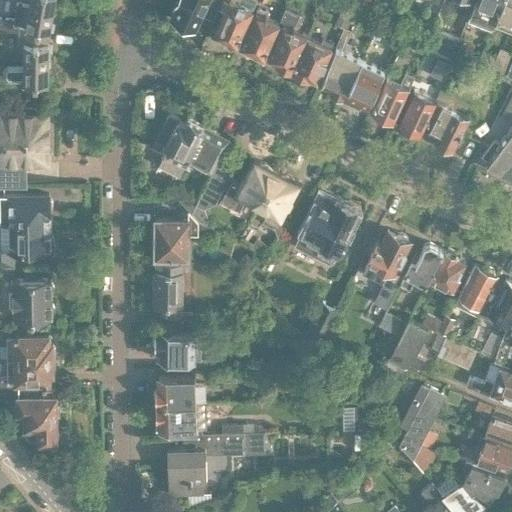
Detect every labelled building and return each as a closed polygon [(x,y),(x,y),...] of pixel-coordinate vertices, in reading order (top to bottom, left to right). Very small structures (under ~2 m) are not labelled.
[(53,0),(29,0),(29,3),(19,1),(16,19),(4,18),(3,30),(19,31),(20,24),(25,25),(25,26),(35,28),(34,29),(39,30),(39,28),(49,30),(53,0)] [(220,0),(175,0),(170,12),(171,13),(172,18),(180,22),(184,19),(195,24),(200,13),(204,4),(216,9),(220,0)] [(234,42),(237,43),(257,0),(220,0),(219,4),(224,6),(213,32),(224,38),(225,41),(231,43),(234,42)] [(491,27),(494,20),(502,0),(473,0),(467,18),(491,27)] [(511,0),(502,0),(494,20),(511,26),(511,0)] [(343,24),(350,8),(341,4),(334,20),(343,24)] [(272,38),(280,21),(267,15),(268,12),(258,7),(240,45),(250,50),(252,53),(257,56),(260,54),(263,56),(272,38)] [(288,67),(291,69),(308,34),(293,27),(299,13),(286,7),(280,21),(272,38),(275,40),(268,56),(275,60),(275,61),(278,63),(280,66),(285,68),(288,67)] [(429,23),(424,24),(422,29),(426,32),(431,31),(432,27),(429,23)] [(48,42),(49,30),(39,28),(39,30),(34,29),(35,28),(25,26),(25,25),(20,24),(19,31),(18,42),(23,42),(23,63),(7,63),(2,68),(2,76),(7,81),(47,81),(48,42)] [(429,38),(445,45),(450,32),(435,26),(429,38)] [(359,100),(360,98),(368,102),(384,69),(343,49),(351,31),(344,28),(335,46),(321,81),(330,85),(329,87),(331,88),(330,91),(340,96),(341,92),(343,93),(345,94),(347,95),(345,99),(355,103),(357,100),(359,100)] [(408,28),(402,42),(413,47),(420,34),(408,28)] [(321,40),(308,34),(291,69),(294,70),(293,72),(304,77),(305,75),(308,77),(309,75),(316,79),(334,42),(323,37),(321,40)] [(460,51),(465,38),(459,35),(454,48),(460,51)] [(454,52),(432,41),(427,51),(449,62),(454,52)] [(502,72),(510,52),(499,48),(492,67),(502,72)] [(381,115),(384,114),(393,119),(409,85),(412,77),(403,73),(400,81),(386,75),(370,108),(372,109),(374,112),(373,112),(380,115),(381,115)] [(450,89),(455,77),(446,74),(442,85),(450,89)] [(417,133),(418,131),(420,132),(436,98),(413,87),(397,121),(407,125),(406,128),(417,133)] [(511,92),(501,115),(508,118),(511,110),(511,92)] [(452,148),(467,117),(442,104),(430,129),(438,133),(435,139),(438,141),(437,145),(446,149),(449,146),(452,148)] [(203,125),(187,116),(185,120),(169,111),(155,136),(156,137),(152,146),(168,154),(166,158),(182,166),(185,159),(211,173),(229,138),(203,125)] [(48,120),(44,116),(44,113),(0,113),(0,183),(23,183),(22,156),(44,156),(44,153),(48,149),(48,143),(44,140),(44,130),(48,126),(48,120)] [(502,170),(511,157),(511,125),(499,141),(494,137),(481,154),(486,157),(485,159),(486,165),(501,172),(502,170)] [(511,157),(502,170),(505,173),(504,174),(511,177),(511,157)] [(261,161),(259,160),(258,161),(253,158),(241,182),(233,178),(234,177),(232,177),(221,199),(229,204),(230,203),(239,208),(245,197),(258,204),(276,170),(272,168),(270,166),(269,164),(268,163),(266,162),(264,162),(263,161),(261,161)] [(280,172),(276,170),(258,204),(271,211),(265,222),(274,227),(298,181),(293,179),(292,177),(291,176),(289,175),(288,174),(284,172),(282,172),(280,172)] [(213,204),(222,187),(209,180),(194,205),(195,216),(207,220),(204,207),(213,204)] [(0,221),(46,221),(46,212),(49,212),(49,208),(52,206),(52,199),(49,197),(48,193),(0,194),(0,221)] [(342,203),(340,203),(321,193),(295,243),(329,260),(335,249),(336,250),(341,248),(346,239),(344,233),(356,211),(352,209),(350,207),(349,206),(348,205),(347,204),(345,203),(343,203),(342,203)] [(155,239),(154,240),(154,241),(153,243),(153,244),(153,246),(153,247),(154,249),(154,250),(155,251),(155,252),(155,254),(157,254),(186,254),(188,254),(188,232),(195,232),(195,219),(187,209),(187,216),(186,216),(180,216),(171,216),(157,216),(155,216),(155,217),(155,237),(155,238),(155,239)] [(46,229),(46,221),(0,221),(0,264),(13,265),(13,249),(40,248),(40,251),(53,251),(53,234),(49,234),(49,229),(46,229)] [(390,237),(384,234),(380,243),(377,241),(368,259),(378,264),(369,282),(383,289),(392,271),(399,275),(407,260),(402,257),(411,239),(408,238),(407,237),(406,235),(405,234),(403,233),(402,232),(400,232),(398,232),(397,232),(393,230),(390,237)] [(253,247),(261,253),(266,245),(258,240),(253,247)] [(426,281),(428,277),(443,248),(429,241),(424,243),(421,248),(422,249),(418,256),(414,254),(400,282),(410,287),(415,275),(423,279),(422,280),(426,281)] [(443,248),(428,277),(453,290),(459,277),(457,276),(465,261),(457,257),(457,255),(454,254),(456,251),(447,247),(446,250),(443,248)] [(246,252),(239,260),(247,267),(254,259),(246,252)] [(155,267),(154,302),(161,302),(161,312),(173,312),(180,312),(181,268),(180,268),(181,259),(156,259),(155,267)] [(477,314),(478,311),(497,274),(495,272),(494,268),(488,265),(485,267),(475,262),(454,302),(477,314)] [(366,283),(371,272),(357,265),(353,274),(358,277),(357,278),(366,283)] [(478,311),(506,326),(511,316),(511,278),(508,276),(507,278),(505,277),(497,274),(478,311)] [(50,276),(14,277),(13,277),(13,317),(51,316),(51,312),(53,310),(53,307),(53,304),(51,301),(50,291),(53,289),(53,286),(53,283),(50,281),(50,276)] [(314,349),(336,307),(322,300),(303,337),(314,349)] [(406,318),(386,308),(380,319),(401,330),(406,318)] [(295,328),(277,309),(260,309),(260,329),(295,328)] [(197,312),(180,312),(173,312),(173,329),(197,330),(197,312)] [(456,317),(446,312),(438,328),(448,333),(456,317)] [(426,314),(421,322),(428,326),(436,330),(441,321),(426,314)] [(421,322),(408,316),(387,358),(403,366),(405,361),(409,363),(418,367),(423,357),(414,352),(428,326),(421,322)] [(511,316),(506,326),(494,356),(503,359),(502,360),(511,364),(511,316)] [(6,334),(7,357),(54,356),(54,346),(52,344),(52,341),(48,341),(48,333),(22,333),(22,329),(6,329),(6,334)] [(203,330),(197,330),(173,329),(156,329),(155,333),(153,335),(153,341),(155,344),(155,348),(157,348),(157,358),(180,358),(180,366),(216,366),(216,362),(216,355),(200,355),(200,348),(203,348),(203,330)] [(386,329),(377,346),(389,352),(398,335),(386,329)] [(468,367),(477,348),(445,334),(437,353),(468,367)] [(49,380),(49,379),(49,372),(52,372),(52,369),(55,367),(54,356),(7,357),(7,377),(0,377),(0,385),(9,385),(9,381),(17,381),(49,380)] [(387,359),(382,368),(391,373),(396,364),(387,359)] [(511,367),(499,363),(498,365),(490,362),(483,380),(469,375),(465,384),(488,393),(490,389),(503,394),(503,393),(511,396),(511,367)] [(216,368),(216,381),(236,382),(236,369),(219,368),(216,368)] [(156,398),(156,401),(195,400),(205,399),(204,382),(194,382),(194,373),(158,374),(158,384),(156,384),(156,387),(154,389),(154,396),(156,398)] [(52,379),(49,379),(49,380),(17,381),(17,395),(16,395),(16,398),(14,399),(14,406),(16,407),(16,410),(24,410),(24,422),(28,425),(38,425),(38,440),(42,440),(44,442),(50,442),(52,440),(56,440),(55,394),(43,394),(43,389),(52,389),(52,379)] [(411,459),(416,451),(420,443),(445,395),(429,386),(404,433),(398,444),(411,459)] [(382,398),(370,392),(365,404),(376,409),(382,398)] [(205,399),(195,400),(156,401),(156,404),(154,406),(155,413),(157,415),(157,418),(159,418),(159,428),(206,426),(205,399)] [(487,411),(490,403),(478,399),(476,407),(487,411)] [(362,404),(356,404),(357,426),(381,425),(362,404)] [(511,418),(492,411),(484,434),(511,443),(511,418)] [(236,431),(236,422),(213,423),(213,432),(236,431)] [(264,430),(211,432),(174,433),(174,435),(182,434),(182,446),(167,446),(167,447),(170,447),(171,480),(168,480),(168,493),(193,492),(193,491),(191,491),(191,477),(201,477),(201,479),(206,479),(205,452),(265,450),(264,430)] [(462,458),(472,462),(474,463),(476,458),(506,469),(510,459),(511,459),(511,445),(484,436),(478,450),(467,446),(462,458)] [(378,440),(368,449),(377,459),(387,449),(378,440)] [(431,461),(436,449),(420,443),(416,451),(430,461),(431,461)] [(416,451),(411,459),(422,471),(430,461),(416,451)] [(504,474),(474,463),(472,462),(461,478),(491,499),(497,487),(502,485),(504,480),(504,475),(504,474)] [(436,487),(457,511),(475,511),(476,510),(487,502),(456,480),(455,482),(448,478),(436,487)] [(420,489),(431,502),(421,511),(452,511),(439,496),(438,496),(433,490),(436,487),(430,480),(420,489)] [(315,511),(322,511),(335,501),(327,491),(310,506),(315,511)] [(382,508),(384,511),(392,504),(389,501),(382,508)]
